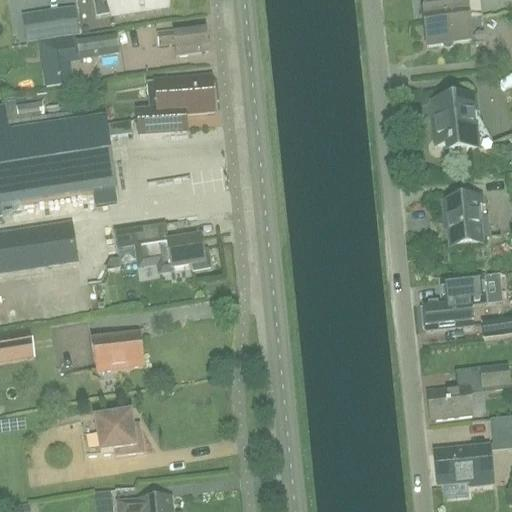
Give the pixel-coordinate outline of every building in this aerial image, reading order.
[(109,0),(112,19),(166,10),(164,0),(109,0)] [(466,18),(464,0),(420,0),(422,23),(466,18)] [(62,13),(22,19),(26,46),(66,39),(62,13)] [(422,23),(425,49),(469,44),(466,18),(422,23)] [(175,60),(207,56),(204,29),(172,33),(172,35),(156,36),(158,49),(174,47),(175,60)] [(79,64),(118,57),(114,34),(75,41),(79,64)] [(153,65),(155,75),(174,72),(172,61),(153,65)] [(148,114),(148,115),(136,116),(138,139),(185,135),(184,118),(213,115),(209,81),(145,87),(148,114)] [(468,154),(468,153),(479,152),(473,100),(431,105),(436,148),(446,147),(447,155),(450,160),(455,163),(461,162),(466,159),(468,154)] [(0,222),(2,222),(0,210),(0,209),(107,193),(109,209),(157,201),(154,181),(141,183),(142,187),(116,191),(104,120),(95,122),(93,112),(40,120),(38,106),(0,112),(0,222)] [(448,233),(449,249),(484,246),(480,201),(442,205),(445,233),(448,233)] [(0,279),(76,267),(70,228),(0,238),(0,279)] [(205,250),(201,251),(199,239),(137,249),(140,268),(159,265),(160,274),(191,269),(191,273),(209,270),(205,250)] [(468,318),(467,308),(482,307),(500,305),(497,276),(437,282),(439,304),(414,306),(414,308),(412,308),(414,332),(416,332),(417,334),(448,330),(469,328),(468,318)] [(478,324),(480,340),(511,337),(510,321),(478,324)] [(0,366),(34,361),(29,333),(0,337),(0,366)] [(97,377),(142,369),(137,338),(91,345),(97,377)] [(481,393),(510,389),(507,368),(479,371),(481,393)] [(460,371),(459,387),(477,388),(478,371),(460,371)] [(431,421),(467,417),(464,389),(428,393),(429,396),(424,397),(426,416),(430,416),(431,421)] [(115,461),(142,457),(138,429),(132,430),(130,416),(78,424),(84,460),(114,455),(115,461)] [(511,418),(487,421),(489,445),(511,442),(511,418)] [(454,439),(479,437),(478,425),(453,426),(454,439)] [(490,485),(486,449),(430,454),(434,487),(466,484),(467,488),(490,485)] [(171,511),(170,501),(137,505),(117,507),(117,511),(171,511)]
